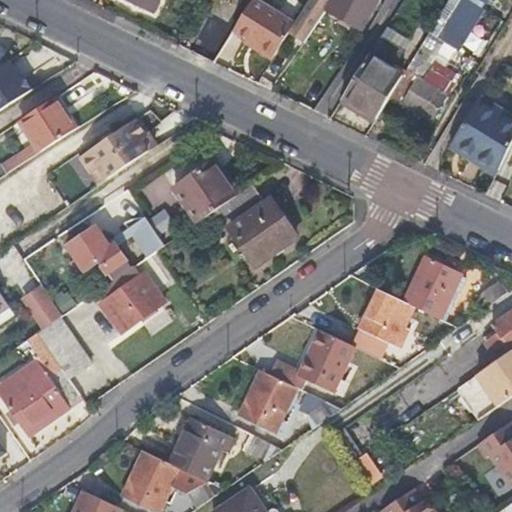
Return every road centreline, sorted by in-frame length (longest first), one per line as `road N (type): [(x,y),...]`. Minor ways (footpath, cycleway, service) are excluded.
road 1 (residential): [(0,501),(387,219),(405,193)]
road 2 (residential): [(18,0),(405,193)]
road 3 (unknown): [(405,193),(511,35)]
